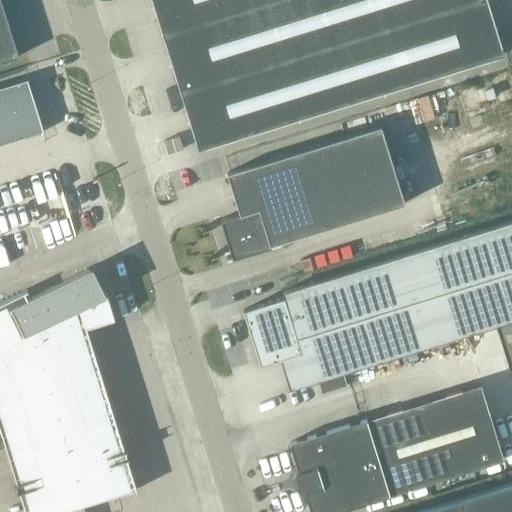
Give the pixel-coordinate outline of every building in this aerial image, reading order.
[(0,0),(0,62),(20,57),(2,0),(0,0)] [(153,0),(199,149),(505,54),(488,0),(153,0)] [(484,74),(486,92),(496,92),(495,73),(484,74)] [(28,79),(0,88),(0,144),(44,131),(28,79)] [(382,125),(228,173),(240,214),(221,220),(233,259),(272,247),(271,245),(406,203),(382,125)] [(184,149),(180,136),(165,141),(169,154),(184,149)] [(464,210),(483,203),(480,195),(461,202),(464,210)] [(511,220),(283,292),(285,297),(244,310),(261,365),(302,352),(311,383),(511,320),(511,220)] [(0,424),(27,511),(60,511),(136,489),(136,490),(138,490),(87,327),(115,319),(106,291),(99,293),(88,270),(28,299),(25,293),(29,291),(28,290),(0,303),(0,424)] [(482,384),(368,419),(290,443),(299,469),(296,474),(301,477),(304,485),(301,490),(306,493),(311,511),(337,511),(391,495),(505,460),(482,384)] [(511,511),(511,482),(416,511),(511,511)]
